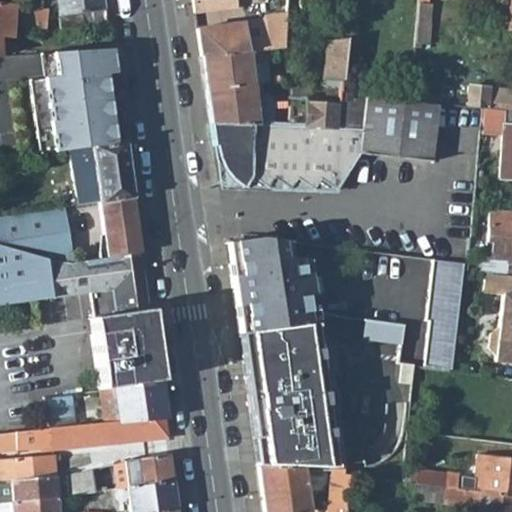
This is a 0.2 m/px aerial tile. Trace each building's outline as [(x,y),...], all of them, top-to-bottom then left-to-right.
[(54,0),(59,29),(80,28),(81,25),(79,14),(104,11),(102,0),(54,0)] [(234,0),(191,0),(192,9),(208,7),(208,9),(235,6),(234,0)] [(440,0),(411,0),(410,24),(422,25),(423,3),(441,4),(440,0)] [(511,0),(492,0),(492,9),(490,31),(511,32),(511,0)] [(11,26),(13,6),(0,4),(0,39),(10,40),(11,26)] [(20,26),(22,7),(13,6),(11,26),(20,26)] [(44,30),(45,10),(22,7),(20,26),(20,28),(44,30)] [(232,22),(195,27),(199,56),(262,49),(282,47),(283,28),(263,27),(262,18),(232,22)] [(410,24),(408,49),(415,49),(415,46),(421,46),(422,25),(410,24)] [(299,46),(320,44),(321,31),(300,33),(299,46)] [(325,43),(328,66),(329,73),(323,73),(324,80),(342,82),(346,41),(325,43)] [(199,56),(202,74),(249,71),(248,63),(263,62),(262,49),(199,56)] [(263,62),(248,63),(249,71),(263,70),(263,62)] [(263,70),(249,71),(250,85),(259,84),(264,84),(263,70)] [(249,71),(202,74),(202,75),(203,88),(250,85),(249,71)] [(113,75),(57,83),(62,118),(118,110),(113,75)] [(268,107),(268,94),(260,95),(259,84),(250,85),(203,88),(208,120),(340,124),(341,104),(281,100),(268,107)] [(511,84),(511,90),(461,86),(460,110),(478,112),(479,112),(504,114),(511,114),(511,84)] [(420,93),(406,91),(405,102),(419,104),(420,93)] [(340,124),(208,120),(211,144),(214,150),(218,162),(227,175),(237,186),(244,174),(262,186),(269,175),(287,185),(294,175),(310,185),(317,176),(332,186),(355,147),(427,155),(433,106),(419,104),(405,102),(363,96),(362,98),(341,96),(341,104),(340,124)] [(123,146),(118,110),(62,118),(67,153),(123,146)] [(477,134),(502,137),(501,179),(511,179),(511,127),(503,126),(504,114),(479,112),(478,112),(477,134)] [(511,127),(511,114),(504,114),(503,126),(511,127)] [(130,199),(123,146),(67,153),(75,207),(79,206),(80,206),(98,204),(130,199)] [(98,204),(105,260),(138,255),(130,199),(98,204)] [(75,207),(0,216),(0,246),(24,253),(65,264),(71,264),(67,235),(83,232),(80,206),(79,206),(75,207)] [(511,275),(511,215),(486,214),(485,256),(476,256),(476,271),(486,272),(504,275),(511,275)] [(225,240),(228,263),(263,255),(260,233),(240,237),(225,240)] [(0,304),(30,301),(24,253),(0,246),(0,304)] [(228,263),(238,333),(313,322),(311,312),(316,312),(310,270),(305,271),(303,256),(278,252),(263,255),(228,263)] [(105,260),(72,264),(71,264),(65,264),(24,253),(30,301),(91,293),(111,290),(112,302),(93,305),(93,311),(95,318),(147,311),(145,303),(138,255),(105,260)] [(423,368),(450,372),(462,263),(432,258),(425,322),(428,322),(423,368)] [(511,275),(504,275),(486,272),(482,293),(502,295),(503,296),(499,326),(494,332),(492,350),(497,355),(496,360),(511,362),(511,275)] [(112,302),(111,290),(91,293),(93,305),(112,302)] [(150,337),(147,311),(95,318),(86,319),(90,343),(91,342),(150,337)] [(313,322),(238,333),(242,363),(303,354),(316,353),(317,353),(313,322)] [(391,322),(385,363),(397,364),(403,323),(391,322)] [(150,337),(91,342),(90,343),(99,391),(112,389),(157,382),(150,337)] [(303,354),(242,363),(253,438),(281,434),(281,429),(273,372),(289,370),(294,369),(293,363),(304,361),(303,354)] [(296,423),(289,370),(273,372),(281,429),(293,428),(296,423)] [(162,419),(157,382),(112,389),(117,424),(162,419)] [(70,395),(43,398),(48,430),(75,428),(70,395)] [(108,445),(165,439),(162,419),(117,424),(108,425),(107,425),(108,445)] [(107,425),(75,428),(48,430),(13,433),(14,451),(49,448),(49,451),(108,445),(107,425)] [(0,452),(14,451),(13,433),(0,434),(0,452)] [(299,469),(302,469),(330,471),(343,472),(344,460),(316,458),(317,453),(300,452),(300,454),(299,469)] [(300,454),(256,456),(257,466),(299,469),(300,454)] [(460,490),(511,495),(511,458),(477,454),(475,478),(461,477),(460,490)] [(127,511),(160,511),(175,510),(167,456),(167,455),(130,461),(121,464),(122,475),(134,474),(136,488),(124,490),(127,511)] [(52,457),(15,459),(14,459),(16,480),(53,478),(52,457)] [(14,459),(0,460),(0,483),(8,483),(8,481),(16,480),(14,459)] [(257,466),(263,511),(310,511),(302,469),(299,469),(257,466)] [(447,475),(413,470),(411,484),(445,488),(447,475)] [(91,494),(88,471),(65,476),(65,477),(67,498),(91,494)] [(346,511),(350,477),(350,473),(343,472),(330,471),(328,511),(346,511)] [(136,488),(134,474),(122,475),(124,490),(136,488)] [(461,477),(447,475),(445,488),(460,490),(461,477)] [(53,478),(16,480),(8,481),(8,483),(10,504),(55,500),(53,478)] [(0,505),(10,504),(8,483),(0,483),(0,505)] [(511,511),(511,495),(460,490),(445,488),(411,484),(409,503),(449,509),(448,511),(511,511)] [(55,511),(55,500),(10,504),(10,511),(55,511)]
